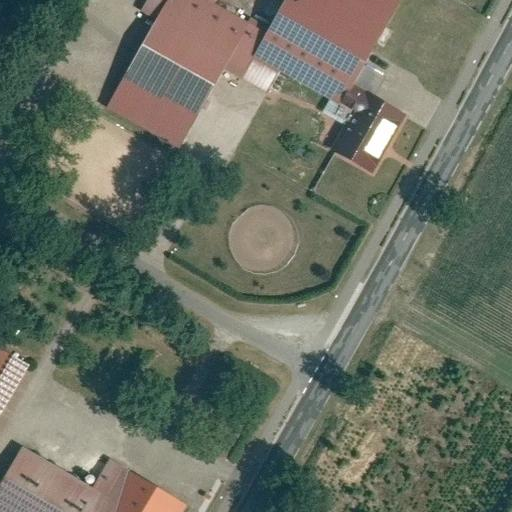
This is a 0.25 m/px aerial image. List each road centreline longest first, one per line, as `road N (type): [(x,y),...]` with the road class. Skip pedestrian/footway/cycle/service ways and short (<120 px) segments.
road 1 (tertiary): [(323,377),(511,30)]
road 2 (unclassified): [(0,192),(323,377)]
road 3 (tertiary): [(245,511),(323,377)]
